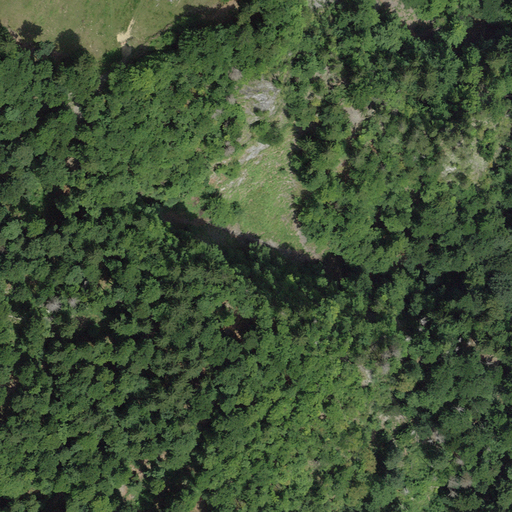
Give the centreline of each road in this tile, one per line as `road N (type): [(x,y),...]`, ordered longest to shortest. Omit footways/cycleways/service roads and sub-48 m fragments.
road 1 (track): [(41,511),(115,402),(146,336),(154,291),(146,285),(35,318),(0,316)]
road 2 (track): [(0,133),(107,76),(129,49)]
